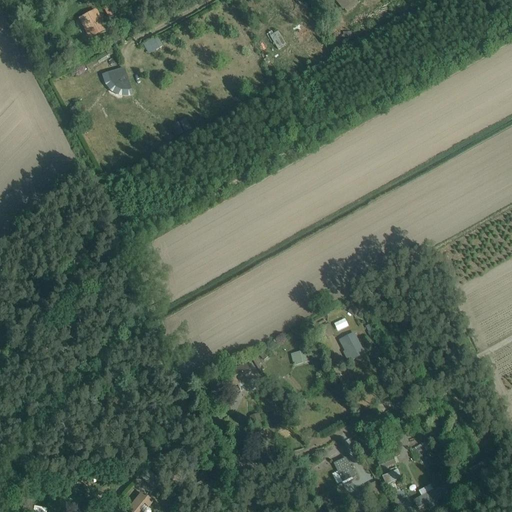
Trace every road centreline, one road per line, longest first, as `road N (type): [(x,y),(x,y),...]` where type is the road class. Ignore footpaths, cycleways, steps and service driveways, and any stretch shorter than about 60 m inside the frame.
road 1 (residential): [(511,30),(171,216),(109,226)]
road 2 (residential): [(109,226),(189,416),(100,511)]
road 3 (residential): [(286,457),(511,336)]
road 4 (residential): [(109,226),(0,339)]
